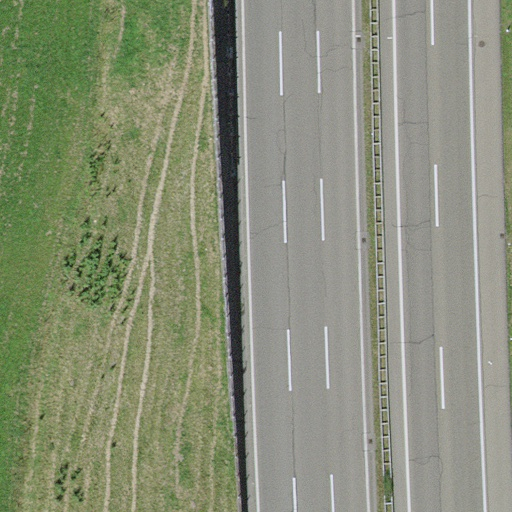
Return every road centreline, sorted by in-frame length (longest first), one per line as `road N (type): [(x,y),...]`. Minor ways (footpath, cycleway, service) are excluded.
road 1 (motorway): [(302,0),(321,511)]
road 2 (motorway): [(449,511),(434,0)]
